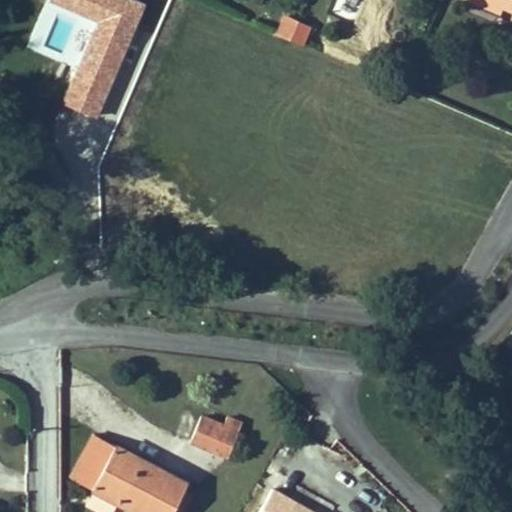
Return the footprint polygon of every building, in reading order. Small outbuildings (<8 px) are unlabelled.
[(502,6),(504,1),(500,0),(472,0),(500,12),(502,6)] [(511,9),(511,0),(500,0),(504,1),(502,6),(511,9)] [(290,39),(297,22),(285,18),(278,34),(290,39)] [(301,44),(308,27),(297,22),(290,39),(301,44)] [(229,451),(241,420),(226,414),(224,421),(201,413),(192,437),(229,451)] [(142,511),(172,511),(189,482),(95,430),(78,460),(92,467),(85,481),(94,485),(117,498),(142,511)] [(71,473),(85,481),(92,467),(78,460),(71,473)] [(109,511),(117,498),(94,485),(85,502),(103,511),(109,511)] [(317,511),(272,487),(258,511),(317,511)]
